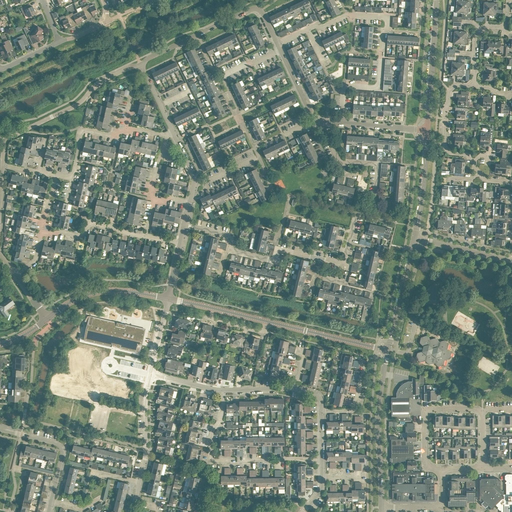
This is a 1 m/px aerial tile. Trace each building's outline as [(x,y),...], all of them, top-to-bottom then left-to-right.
[(305,0),(303,1),(306,9),(311,6),(307,0),(305,0)] [(306,9),(303,1),(298,4),(301,11),(303,13),(307,11),(306,9)] [(29,18),(32,16),(36,14),(33,6),(31,7),(30,4),(21,8),(23,14),(27,12),(29,18)] [(85,7),(91,18),(95,16),(96,15),(99,13),(94,4),(90,7),(89,5),(85,7)] [(297,13),(301,11),(298,4),(293,6),(297,13)] [(331,12),(338,8),(336,4),(328,7),(331,12)] [(292,16),(297,13),(293,6),(288,8),(292,16)] [(87,20),(91,18),(85,7),(81,8),(81,7),(77,9),(78,12),(82,21),(85,20),(87,20)] [(287,18),(292,16),(288,8),(284,10),(287,18)] [(331,12),(333,17),(340,13),(338,8),(331,12)] [(287,18),(284,10),(279,13),(283,20),(284,22),(288,20),(287,18)] [(80,22),(82,21),(78,12),(73,14),(73,13),(69,14),(75,26),(79,24),(80,22)] [(278,22),(283,20),(279,13),(274,15),(278,22)] [(70,28),(75,26),(69,14),(66,16),(64,15),(59,18),(60,21),(62,20),(66,29),(69,28),(70,28)] [(273,25),(278,22),(274,15),(270,17),(273,25)] [(250,33),(258,29),(256,24),(255,25),(253,22),(247,25),(249,29),(250,33)] [(41,34),(44,30),(38,26),(36,29),(33,28),(28,35),(31,40),(33,44),(37,42),(39,40),(40,41),(41,40),(42,40),(42,39),(43,39),(43,38),(43,37),(44,36),(41,34)] [(250,39),(260,34),(258,29),(250,33),(252,35),(248,37),(250,39)] [(346,33),(343,35),(341,32),(336,34),(340,42),(344,39),(346,42),(347,43),(349,42),(348,40),(349,40),(346,33)] [(29,44),(27,39),(24,34),(19,37),(20,40),(15,43),(17,47),(19,52),(25,49),(23,45),(25,45),(29,44)] [(238,42),(237,39),(234,34),(229,37),(234,47),(239,45),(238,42)] [(255,42),(262,39),(260,34),(250,39),(251,41),(252,44),(255,42)] [(335,44),(340,42),(336,34),(332,36),(335,44)] [(330,46),(335,44),(332,36),(327,39),(330,46)] [(230,49),(234,47),(229,37),(225,39),(228,46),(230,49)] [(469,38),(467,38),(460,38),(460,44),(463,45),(462,51),(465,51),(466,49),(466,45),(466,43),(468,43),(469,38)] [(224,49),(228,46),(225,39),(220,41),(224,49)] [(266,43),(265,43),(262,39),(255,42),(259,50),(267,46),(266,43)] [(326,49),(330,46),(327,39),(322,41),(326,49)] [(4,45),(0,47),(0,49),(3,56),(8,58),(9,56),(12,55),(10,50),(13,48),(9,40),(3,43),(4,45)] [(305,48),(310,46),(309,44),(311,43),(309,40),(302,43),(305,48)] [(225,52),(224,49),(220,41),(215,43),(219,51),(220,54),(225,52)] [(481,41),(480,49),(485,50),(484,53),(489,53),(490,51),(494,51),(494,42),(491,42),(491,41),(488,41),(488,42),(481,41)] [(502,55),(503,51),(503,46),(500,46),(501,42),(498,42),(494,42),(494,51),(498,52),(497,54),(502,55)] [(214,53),(219,51),(215,43),(211,46),(214,53)] [(209,55),(214,53),(211,46),(206,48),(209,55)] [(297,52),(297,51),(295,47),(288,50),(290,55),(297,52)] [(189,57),(197,53),(195,48),(187,52),(189,57)] [(292,60),(300,56),(297,52),(290,55),(292,60)] [(192,62),(199,58),(197,53),(189,57),(192,62)] [(304,60),(303,57),(302,55),(300,56),(292,60),(294,65),(302,61),(304,60)] [(194,66),(201,63),(199,58),(192,62),(194,66)] [(307,64),(305,59),(304,60),(302,61),(294,65),(297,69),(307,64)] [(180,70),(178,67),(176,62),(171,65),(175,72),(180,70)] [(194,66),(192,68),(194,72),(196,71),(204,68),(201,63),(194,66)] [(306,70),(308,69),(309,69),(307,64),(297,69),(299,74),(306,70)] [(170,74),(175,72),(171,65),(167,67),(170,74)] [(166,77),(170,74),(167,67),(162,69),(166,77)] [(196,71),(193,73),(195,77),(197,76),(198,76),(206,72),(204,68),(196,71)] [(285,75),(283,70),(282,68),(277,70),(280,77),(281,79),(281,80),(286,78),(285,75)] [(161,79),(166,77),(162,69),(157,71),(161,79)] [(306,70),(299,74),(301,79),(304,78),(309,75),(307,72),(309,71),(308,69),(306,70)] [(275,80),(280,77),(277,70),(272,72),(275,80)] [(156,81),(161,79),(157,71),(152,74),(156,81)] [(211,76),(208,71),(206,72),(198,76),(197,76),(199,81),(211,76)] [(496,71),(491,71),(486,71),(486,74),(484,74),(484,76),(483,76),(482,80),(492,81),(493,77),(495,77),(496,71)] [(271,82),(275,80),(272,72),(267,75),(271,82)] [(316,77),(314,72),(309,75),(304,78),(306,82),(313,79),(316,77)] [(266,84),(271,82),(267,75),(263,77),(266,84)] [(205,84),(213,81),(211,76),(199,81),(198,82),(199,86),(201,85),(201,86),(202,85),(205,84)] [(261,87),(266,84),(263,77),(258,79),(261,87)] [(307,88),(308,87),(315,83),(313,79),(306,82),(304,83),(307,88)] [(205,84),(202,85),(204,88),(206,87),(208,89),(215,85),(213,81),(205,84)] [(234,90),(242,87),(239,82),(232,85),(234,90)] [(318,88),(315,83),(308,87),(310,92),(318,88)] [(210,94),(217,90),(215,85),(208,89),(210,94)] [(323,91),(321,86),(318,88),(310,92),(313,96),(322,92),(323,91)] [(236,95),(244,91),(242,87),(234,90),(236,95)] [(109,97),(123,100),(124,97),(120,96),(121,94),(124,95),(125,91),(118,90),(117,93),(110,92),(109,97)] [(220,95),(217,90),(210,94),(212,98),(217,96),(220,95)] [(239,100),(246,96),(244,91),(236,95),(239,100)] [(322,98),(321,95),(323,94),(322,92),(313,96),(315,101),(318,100),(319,103),(325,100),(324,97),(322,98)] [(241,104),(251,99),(253,99),(252,96),(254,95),(253,93),(246,96),(239,100),(241,104)] [(468,102),(468,100),(469,95),(456,94),(456,98),(458,98),(458,106),(458,105),(462,105),(462,106),(466,107),(466,105),(469,106),(469,102),(468,102)] [(293,104),(298,102),(295,95),(290,97),(293,104)] [(109,97),(107,96),(105,101),(119,104),(119,102),(122,103),(123,100),(109,97)] [(208,100),(205,102),(207,107),(210,105),(212,104),(220,101),(217,96),(212,98),(210,99),(208,100)] [(289,107),(293,104),(290,97),(285,99),(289,107)] [(495,104),(492,103),(492,100),(490,100),(490,97),(487,97),(483,97),(483,102),(483,106),(487,107),(486,110),(489,110),(488,116),(494,116),(495,104)] [(251,99),(241,104),(243,109),(251,106),(254,105),(252,102),(251,99)] [(284,109),(289,107),(285,99),(280,101),(284,109)] [(136,108),(150,111),(151,106),(148,105),(148,102),(140,100),(139,103),(140,104),(140,106),(137,105),(136,108)] [(119,104),(105,101),(104,106),(104,107),(117,110),(118,107),(121,108),(122,105),(119,104)] [(214,109),(222,105),(220,101),(212,104),(214,109)] [(278,101),(275,102),(275,104),(276,104),(279,111),(284,109),(280,101),(279,102),(278,101)] [(396,107),(395,116),(401,116),(402,113),(405,114),(405,104),(400,103),(400,107),(396,107)] [(509,114),(509,112),(509,107),(504,107),(505,104),(498,103),(497,113),(504,113),(509,114)] [(274,114),(279,111),(276,104),(275,104),(271,106),(274,114)] [(217,114),(224,110),(222,105),(214,109),(217,114)] [(197,117),(202,115),(198,107),(193,110),(197,117)] [(467,108),(460,108),(455,107),(455,111),(457,111),(457,119),(457,118),(465,118),(465,115),(467,115),(467,108)] [(149,116),(150,111),(136,108),(135,111),(139,112),(138,114),(140,114),(149,116)] [(192,119),(197,117),(193,110),(188,112),(192,119)] [(217,114),(219,118),(227,115),(224,110),(217,114)] [(110,116),(111,113),(100,111),(99,116),(113,119),(114,116),(110,116)] [(187,122),(192,119),(188,112),(184,114),(187,122)] [(149,116),(140,114),(140,117),(143,118),(142,120),(153,123),(154,117),(149,116)] [(183,124),(187,122),(184,114),(179,116),(183,124)] [(178,126),(183,124),(179,116),(174,119),(176,123),(178,126)] [(251,127),(259,123),(256,118),(249,122),(251,127)] [(153,123),(142,120),(142,122),(139,121),(138,125),(149,127),(152,128),(155,128),(156,123),(153,123)] [(108,126),(109,124),(98,121),(97,126),(106,129),(106,130),(110,131),(111,126),(108,126)] [(466,122),(459,121),(454,121),(454,124),(456,124),(456,133),(456,131),(464,132),(464,128),(466,128),(466,122)] [(254,131),(261,128),(259,123),(251,127),(254,131)] [(256,136),(263,132),(261,128),(254,131),(256,136)] [(480,140),(480,145),(484,146),(486,147),(486,145),(489,145),(489,144),(492,145),(492,146),(493,128),(490,128),(490,134),(485,134),(485,132),(481,132),(481,136),(480,140)] [(246,137),(244,133),(242,130),(237,132),(241,140),(246,137)] [(236,142),(241,140),(237,132),(233,135),(236,142)] [(258,141),(266,137),(263,132),(256,136),(258,141)] [(301,143),(309,139),(307,133),(299,137),(301,143)] [(191,143),(198,139),(196,134),(188,138),(191,143)] [(465,135),(458,134),(453,134),(453,137),(455,138),(455,146),(455,144),(462,145),(462,146),(463,146),(463,141),(465,141),(465,136),(465,135)] [(231,144),(236,142),(233,135),(228,137),(231,144)] [(42,145),(43,142),(38,141),(38,138),(30,136),(28,142),(42,145)] [(135,151),(138,137),(135,137),(135,140),(132,139),(132,142),(129,153),(130,153),(134,154),(135,151)] [(227,147),(231,144),(228,137),(223,139),(227,147)] [(198,139),(191,143),(193,148),(203,143),(203,142),(201,138),(198,139)] [(93,154),(96,140),(93,139),(93,143),(91,142),(88,153),(93,154)] [(145,154),(148,140),(146,139),(145,142),(143,142),(140,153),(145,154)] [(226,147),(227,147),(223,139),(218,142),(222,149),(224,148),(225,150),(227,149),(226,147)] [(304,148),(312,144),(309,139),(301,143),(304,148)] [(279,143),(283,151),(289,148),(285,140),(279,143)] [(132,142),(129,141),(128,144),(126,144),(124,155),(129,156),(130,153),(129,153),(132,142)] [(150,155),(156,156),(159,142),(156,141),(155,145),(153,144),(150,155)] [(104,156),(107,143),(104,142),(103,145),(101,145),(98,155),(104,156)] [(203,143),(193,148),(195,152),(203,149),(206,147),(203,143)] [(278,154),(283,151),(279,143),(274,145),(278,154)] [(114,159),(117,145),(114,144),(113,147),(111,147),(109,158),(114,159)] [(307,154),(315,150),(312,144),(304,148),(307,154)] [(508,145),(502,144),(497,144),(497,152),(499,152),(498,157),(505,158),(506,153),(507,153),(508,145)] [(273,156),(278,154),(274,145),(269,148),(273,156)] [(27,148),(22,147),(21,153),(30,155),(30,153),(35,154),(36,150),(27,148)] [(53,151),(50,164),(53,165),(54,160),(57,161),(59,149),(53,148),(53,151)] [(267,159),(273,156),(269,148),(263,151),(267,159)] [(50,164),(53,151),(47,149),(45,158),(47,159),(46,164),(50,164)] [(61,167),(65,151),(59,149),(57,161),(59,161),(58,166),(61,167)] [(197,157),(205,153),(203,149),(195,152),(197,157)] [(309,159),(317,155),(315,150),(307,154),(309,159)] [(72,164),(74,156),(71,155),(71,152),(65,151),(61,167),(65,168),(66,163),(72,164)] [(29,157),(30,155),(21,153),(19,159),(33,162),(34,158),(29,157)] [(200,162),(207,158),(205,153),(197,157),(200,162)] [(317,155),(309,159),(312,165),(320,161),(317,155)] [(207,158),(200,162),(202,166),(209,163),(213,161),(210,157),(207,158)] [(32,165),(33,162),(19,159),(18,165),(27,167),(27,164),(32,165)] [(451,164),(451,167),(465,168),(465,164),(466,164),(466,159),(455,159),(455,163),(452,163),(451,164)] [(496,164),(495,173),(507,174),(508,169),(510,169),(511,162),(504,162),(504,165),(500,165),(496,164)] [(204,171),(212,168),(209,163),(202,166),(204,171)] [(82,170),(96,173),(97,167),(89,165),(88,168),(83,167),(82,170)] [(135,172),(149,175),(150,172),(146,171),(147,169),(136,166),(135,172)] [(166,172),(177,174),(178,169),(164,166),(164,169),(167,170),(166,172)] [(450,171),(450,173),(451,174),(454,175),(454,176),(465,177),(465,172),(465,171),(464,171),(465,168),(451,167),(450,170),(451,171),(450,171)] [(250,178),(258,174),(256,169),(248,173),(250,178)] [(95,179),(96,173),(82,170),(82,174),(86,175),(86,177),(95,179)] [(16,185),(19,175),(15,174),(15,175),(12,175),(11,183),(9,182),(8,187),(12,188),(13,184),(16,185)] [(253,183),(260,179),(258,174),(250,178),(253,183)] [(22,186),(25,177),(22,177),(22,176),(19,175),(16,185),(22,186)] [(134,177),(134,176),(128,175),(127,180),(141,184),(142,181),(139,180),(139,178),(134,177)] [(337,193),(341,177),(338,176),(336,184),(334,183),(332,192),(335,193),(334,196),(336,196),(337,193)] [(93,185),(95,179),(86,177),(85,179),(81,178),(80,182),(91,184),(91,185),(93,185)] [(350,185),(352,179),(348,178),(346,187),(344,186),(342,194),(347,196),(349,187),(350,185)] [(33,194),(36,180),(33,179),(32,184),(29,184),(27,192),(33,194)] [(255,187),(262,184),(260,179),(253,183),(255,187)] [(38,198),(41,186),(39,186),(40,181),(36,180),(33,194),(32,197),(38,198)] [(230,188),(234,195),(239,193),(235,185),(232,181),(230,182),(233,186),(230,188)] [(44,200),(45,196),(48,183),(44,182),(43,187),(41,186),(38,198),(41,199),(44,200)] [(91,185),(91,184),(80,182),(79,184),(74,183),(73,187),(87,190),(90,190),(91,185)] [(166,186),(169,186),(168,188),(179,191),(180,186),(175,184),(175,185),(166,183),(166,186)] [(234,195),(230,188),(228,183),(226,184),(228,189),(225,190),(229,197),(234,195)] [(257,192),(265,188),(262,184),(255,187),(257,192)] [(442,186),(441,200),(444,200),(445,199),(450,199),(450,197),(451,187),(448,187),(448,186),(446,186),(446,185),(444,185),(443,186),(442,186)] [(136,190),(137,188),(126,186),(125,191),(139,194),(140,191),(136,190)] [(451,187),(450,197),(455,197),(455,200),(455,201),(458,201),(459,187),(458,187),(457,186),(456,186),(455,187),(454,187),(454,186),(451,186),(451,187)] [(459,187),(458,201),(460,201),(461,201),(462,201),(463,202),(466,202),(467,201),(467,200),(468,191),(468,189),(465,188),(463,188),(463,187),(461,186),(460,187),(459,187)] [(86,196),(87,190),(73,187),(73,190),(78,191),(77,194),(86,196)] [(259,197),(267,193),(265,188),(257,192),(259,197)] [(476,197),(477,188),(471,188),(471,191),(468,191),(467,200),(473,201),(473,197),(476,197)] [(476,197),(476,198),(479,198),(479,201),(485,202),(485,198),(486,191),(483,191),(483,188),(477,188),(476,197)] [(496,198),(500,198),(505,199),(506,196),(508,196),(508,194),(509,194),(509,189),(499,189),(499,192),(496,192),(496,198)] [(224,200),(229,197),(225,190),(221,192),(224,200)] [(203,198),(200,199),(205,209),(210,207),(205,197),(205,195),(203,192),(201,193),(202,196),(203,198)] [(221,192),(216,195),(221,204),(225,202),(224,200),(221,192)] [(259,197),(262,202),(269,198),(267,193),(259,197)] [(211,197),(210,194),(205,197),(210,207),(215,204),(211,197)] [(211,197),(215,204),(216,207),(221,204),(216,195),(211,197)] [(147,200),(133,197),(130,197),(128,202),(142,205),(143,203),(146,204),(147,200)] [(403,203),(403,198),(395,197),(394,206),(400,207),(400,203),(403,203)] [(83,208),(84,201),(71,198),(70,202),(75,203),(74,206),(83,208)] [(100,212),(103,201),(97,200),(94,214),(97,214),(98,211),(100,212)] [(67,210),(69,204),(60,202),(59,205),(54,203),(53,207),(67,210)] [(111,214),(113,203),(108,202),(105,216),(108,217),(108,213),(111,214)] [(142,207),(142,205),(128,202),(127,207),(131,208),(145,211),(145,208),(142,207)] [(36,206),(27,204),(24,203),(22,209),(35,212),(36,209),(35,208),(36,206)] [(168,224),(172,207),(169,206),(168,209),(166,209),(166,211),(163,223),(168,224)] [(66,216),(67,210),(53,207),(53,210),(58,212),(57,214),(66,216)] [(173,225),(174,222),(177,211),(175,211),(175,208),(172,207),(168,224),(173,225)] [(174,222),(179,223),(183,209),(179,208),(179,212),(177,211),(174,222)] [(35,216),(35,212),(22,209),(21,213),(25,213),(25,216),(24,216),(28,217),(33,218),(34,215),(35,216)] [(157,227),(158,224),(160,213),(158,213),(159,209),(156,209),(152,223),(152,226),(157,227)] [(507,216),(507,210),(495,209),(494,215),(493,215),(493,219),(497,219),(499,219),(499,216),(498,216),(498,215),(507,216)] [(166,211),(163,210),(162,214),(160,213),(158,224),(163,225),(163,223),(166,211)] [(140,217),(140,215),(129,213),(128,218),(139,220),(142,221),(143,218),(140,217)] [(444,216),(444,213),(442,213),(442,216),(441,216),(440,217),(440,220),(435,219),(434,229),(437,229),(443,230),(444,216)] [(66,216),(57,214),(56,218),(61,219),(60,221),(69,223),(71,217),(66,216)] [(24,216),(25,216),(20,215),(18,220),(32,224),(32,220),(28,219),(28,217),(24,216)] [(447,216),(444,216),(443,230),(449,230),(451,230),(452,230),(452,220),(452,218),(448,217),(447,216)] [(139,220),(128,218),(127,223),(138,225),(137,228),(141,229),(141,226),(142,223),(139,222),(139,220)] [(288,218),(285,228),(294,230),(296,222),(291,220),(291,219),(288,218)] [(506,220),(499,219),(497,219),(496,224),(493,224),(492,225),(492,228),(506,229),(506,223),(506,220)] [(18,220),(18,221),(15,220),(14,226),(25,229),(26,226),(31,227),(32,224),(18,220)] [(460,234),(461,220),(458,220),(457,221),(452,220),(452,230),(451,230),(451,233),(454,233),(460,234)] [(469,225),(464,224),(465,221),(464,220),(461,220),(460,234),(465,234),(468,234),(469,234),(469,227),(469,225)] [(68,229),(69,223),(60,221),(60,223),(55,222),(54,226),(68,229)] [(339,227),(331,225),(332,224),(327,223),(326,230),(344,234),(344,232),(338,230),(339,227)] [(306,224),(303,236),(306,236),(306,233),(309,234),(309,235),(312,235),(313,232),(314,227),(311,226),(311,225),(306,224)] [(373,236),(373,234),(375,225),(370,224),(368,232),(367,231),(366,232),(366,233),(366,234),(373,236)] [(478,224),(475,224),(474,225),(474,228),(469,227),(469,234),(468,234),(468,237),(471,237),(471,238),(477,238),(478,224)] [(480,224),(478,224),(477,238),(482,238),(485,238),(486,233),(486,229),(481,228),(481,225),(480,224)] [(25,231),(25,229),(14,226),(12,232),(17,233),(29,236),(30,232),(25,231)] [(391,240),(392,235),(390,234),(391,229),(385,228),(383,236),(387,237),(386,239),(391,240)] [(505,234),(506,229),(492,228),(492,230),(493,231),(496,232),(495,236),(505,237),(505,234)] [(28,238),(29,236),(17,233),(16,236),(17,236),(16,239),(19,240),(32,243),(33,239),(28,238)] [(96,241),(94,241),(95,236),(90,235),(88,241),(91,242),(90,246),(95,247),(95,248),(96,241)] [(102,241),(103,237),(98,235),(96,241),(95,248),(98,248),(98,247),(103,248),(104,245),(105,242),(104,241),(102,241)] [(336,240),(336,238),(324,235),(323,240),(327,241),(341,244),(342,242),(338,241),(336,240)] [(504,240),(505,237),(495,236),(495,241),(492,241),(491,242),(491,245),(505,246),(505,240),(504,240)] [(110,238),(106,237),(105,237),(104,241),(105,242),(104,245),(106,246),(106,249),(111,250),(111,248),(112,243),(109,243),(110,238)] [(227,244),(224,243),(221,243),(218,243),(219,240),(211,238),(209,243),(227,247),(227,244)] [(266,244),(267,242),(255,239),(254,244),(274,249),(275,246),(266,244)] [(111,250),(111,252),(113,253),(113,252),(118,253),(119,250),(120,246),(117,245),(118,242),(113,240),(112,243),(111,248),(111,250)] [(48,256),(50,247),(47,247),(48,242),(45,241),(42,255),(48,256)] [(66,258),(70,242),(66,241),(65,246),(63,245),(61,254),(63,254),(62,257),(66,258)] [(341,247),(341,244),(327,241),(326,246),(323,245),(322,248),(328,250),(329,247),(334,248),(335,245),(337,245),(337,246),(341,247)] [(79,255),(73,254),(75,248),(72,247),(73,242),(70,242),(66,258),(74,260),(75,258),(78,258),(79,255)] [(126,243),(121,242),(120,246),(119,250),(122,251),(121,254),(126,255),(127,252),(128,248),(125,247),(126,243)] [(57,244),(53,243),(52,248),(50,247),(48,256),(47,259),(53,260),(54,257),(55,253),(57,244)] [(127,252),(126,255),(129,255),(134,257),(135,254),(135,250),(133,250),(134,245),(128,244),(128,248),(127,252)] [(273,252),(274,249),(254,244),(252,249),(264,252),(265,250),(273,252)] [(26,250),(26,247),(17,245),(16,251),(30,254),(31,251),(26,250)] [(135,254),(134,257),(136,257),(142,258),(142,257),(143,252),(140,251),(141,247),(136,246),(135,250),(135,254)] [(143,252),(142,257),(150,259),(151,256),(150,256),(151,252),(149,252),(150,247),(144,246),(143,252)] [(156,253),(157,249),(152,248),(151,252),(150,256),(151,256),(153,256),(152,259),(158,260),(158,257),(159,254),(156,253)] [(216,253),(216,250),(208,248),(207,253),(221,256),(222,254),(218,253),(216,253)] [(158,257),(158,260),(160,261),(165,262),(167,256),(164,255),(165,251),(160,250),(159,254),(158,257)] [(29,258),(30,254),(16,251),(14,261),(22,263),(23,259),(24,257),(29,258)] [(213,263),(214,260),(203,257),(202,262),(204,263),(219,266),(219,264),(215,263),(213,263)] [(247,265),(248,258),(245,258),(244,265),(241,265),(239,273),(239,277),(244,278),(244,275),(247,266),(247,265)] [(316,269),(317,266),(311,264),(311,265),(308,264),(309,261),(300,259),(300,262),(297,261),(296,264),(299,265),(299,264),(316,269)] [(280,271),(281,266),(279,266),(278,270),(277,272),(275,280),(275,283),(280,284),(283,273),(280,272),(280,270),(280,271)] [(211,273),(212,270),(203,268),(202,273),(216,277),(217,274),(213,273),(211,273)] [(308,275),(306,274),(307,272),(298,270),(295,269),(294,274),(297,275),(305,277),(307,277),(311,278),(312,276),(308,275)] [(365,281),(373,283),(374,278),(366,276),(363,275),(362,280),(365,281)] [(303,285),(304,282),(296,280),(295,282),(292,281),(291,284),(294,285),(309,288),(309,286),(305,285),(303,285)] [(323,298),(327,282),(324,281),(323,288),(323,289),(320,289),(318,297),(323,298)] [(336,291),(337,285),(334,284),(333,290),(334,290),(333,292),(330,291),(328,300),(328,303),(333,304),(336,291)] [(347,287),(345,286),(344,291),(344,293),(341,292),(340,294),(341,294),(339,300),(344,302),(347,287)] [(354,304),(358,290),(355,289),(354,293),(354,295),(351,294),(349,303),(354,304)] [(301,295),(302,292),(293,290),(292,295),(306,299),(307,296),(303,295),(301,295)] [(336,291),(333,304),(338,306),(339,300),(341,294),(340,294),(338,293),(338,291),(336,291)] [(10,297),(9,296),(5,299),(6,300),(0,305),(0,309),(6,317),(10,315),(6,310),(15,304),(11,298),(10,297)] [(187,327),(188,326),(192,324),(191,321),(178,318),(176,320),(174,327),(182,328),(187,329),(187,327)] [(88,329),(86,339),(137,350),(139,340),(143,341),(145,331),(126,327),(126,325),(118,323),(117,325),(94,320),(92,330),(88,329)] [(212,342),(213,338),(214,333),(209,332),(210,331),(211,331),(212,326),(203,324),(202,329),(203,329),(203,332),(201,332),(200,337),(205,338),(205,341),(207,343),(208,346),(210,346),(211,342),(212,342)] [(226,345),(227,343),(227,341),(228,337),(228,336),(225,336),(226,332),(219,330),(217,338),(221,339),(220,343),(226,345)] [(452,339),(443,336),(426,330),(415,364),(430,370),(437,350),(448,354),(441,373),(457,379),(469,345),(452,339)] [(173,333),(171,341),(171,343),(174,344),(173,345),(178,346),(179,343),(183,344),(184,340),(185,333),(184,332),(179,331),(178,335),(173,333)] [(228,337),(227,341),(227,343),(230,343),(239,345),(239,347),(243,348),(245,339),(242,338),(243,335),(236,334),(236,335),(232,334),(231,338),(228,337)] [(257,349),(258,344),(259,339),(252,338),(251,338),(250,339),(251,339),(251,341),(246,340),(246,342),(245,342),(244,348),(243,352),(248,353),(248,351),(249,352),(250,349),(255,350),(255,349),(257,349)] [(276,345),(276,346),(295,350),(296,347),(290,345),(290,346),(288,346),(289,342),(283,340),(281,340),(280,344),(277,343),(276,346),(276,345)] [(169,348),(167,356),(172,357),(176,358),(177,355),(178,352),(181,353),(183,348),(178,347),(173,345),(173,349),(169,348)] [(276,346),(275,351),(278,352),(278,353),(284,354),(286,355),(287,351),(289,351),(288,352),(294,353),(295,350),(276,346)] [(321,356),(321,355),(323,350),(315,348),(314,352),(312,351),(307,349),(306,352),(321,356)] [(278,352),(275,351),(273,351),(271,357),(270,357),(290,362),(291,359),(285,357),(285,358),(283,357),(284,354),(278,353),(278,352)] [(324,357),(321,356),(306,352),(305,355),(311,357),(311,356),(313,357),(312,361),(314,361),(320,362),(320,359),(324,360),(324,357)] [(353,357),(346,355),(346,353),(343,352),(341,361),(359,365),(360,362),(354,361),(352,361),(353,357)] [(26,358),(25,358),(25,354),(16,356),(16,364),(27,364),(27,361),(25,361),(26,358)] [(289,365),(290,362),(270,357),(269,363),(273,364),(281,366),(282,362),(283,363),(289,365)] [(166,362),(165,367),(166,367),(165,371),(174,373),(177,374),(177,373),(178,374),(179,370),(178,370),(178,368),(181,369),(183,363),(176,361),(175,361),(172,360),(171,360),(171,363),(166,362)] [(190,368),(189,373),(192,374),(192,375),(201,377),(202,369),(205,370),(206,365),(207,363),(200,361),(198,367),(191,365),(190,368)] [(314,361),(313,364),(312,364),(306,362),(305,365),(321,369),(324,370),(325,366),(321,366),(322,363),(320,362),(314,361)] [(359,368),(359,365),(341,361),(340,364),(343,364),(342,368),(345,368),(350,369),(351,366),(353,366),(353,367),(359,368)] [(281,366),(273,364),(269,363),(267,369),(269,370),(287,374),(288,371),(282,369),(282,370),(280,370),(281,366)] [(220,373),(219,378),(222,379),(231,381),(232,378),(233,378),(234,373),(233,373),(234,367),(226,365),(224,374),(223,373),(220,373)] [(305,365),(305,368),(312,370),(311,373),(319,375),(321,369),(305,365)] [(215,380),(216,375),(218,369),(209,367),(207,378),(215,380)] [(250,380),(251,375),(252,371),(248,370),(249,369),(242,368),(240,377),(243,377),(243,378),(245,378),(245,379),(250,380)] [(353,370),(350,369),(345,368),(344,371),(341,371),(340,374),(343,374),(359,378),(360,375),(354,373),(354,374),(352,373),(353,370)] [(286,377),(287,374),(269,370),(269,371),(268,376),(278,378),(279,375),(280,375),(280,376),(286,377)] [(322,382),(318,381),(302,378),(302,381),(308,382),(308,381),(309,382),(309,386),(316,387),(317,384),(320,385),(321,384),(322,382)] [(391,398),(392,418),(397,418),(397,421),(411,421),(411,417),(411,418),(410,418),(409,398),(411,398),(413,396),(413,394),(419,394),(419,388),(419,386),(419,380),(412,378),(412,381),(408,381),(404,383),(401,386),(398,389),(396,393),(396,398),(391,398)] [(349,386),(350,382),(340,380),(340,381),(342,381),(340,386),(356,390),(357,387),(351,386),(349,386)] [(431,390),(431,387),(431,385),(424,385),(424,401),(430,401),(430,400),(437,400),(437,396),(438,396),(438,390),(431,390)] [(355,393),(356,390),(340,386),(339,392),(339,393),(345,394),(344,394),(347,395),(348,391),(349,391),(349,392),(355,393)] [(159,389),(158,395),(159,395),(164,396),(165,392),(169,393),(168,397),(172,398),(173,395),(174,390),(173,390),(173,389),(170,388),(169,389),(161,387),(160,389),(159,389)] [(339,392),(337,392),(335,392),(337,393),(335,398),(333,397),(333,398),(335,398),(351,402),(351,399),(345,397),(345,398),(344,398),(344,394),(345,394),(339,393),(339,392)] [(188,410),(192,395),(188,394),(186,400),(182,399),(180,408),(188,410)] [(157,397),(156,403),(160,404),(162,404),(163,400),(167,401),(166,405),(171,406),(174,407),(174,406),(173,406),(173,405),(171,405),(172,398),(168,397),(164,396),(159,395),(159,397),(157,397)] [(196,412),(198,403),(194,402),(196,396),(192,395),(188,410),(196,412)] [(204,414),(207,399),(203,398),(202,404),(198,403),(196,412),(204,414)] [(350,405),(351,402),(335,398),(334,405),(342,406),(342,403),(344,403),(344,404),(350,405)] [(204,414),(207,414),(212,415),(214,406),(210,406),(211,400),(207,399),(204,414)] [(159,405),(157,411),(159,411),(163,413),(164,409),(168,410),(167,413),(172,415),(174,407),(171,406),(166,405),(162,404),(160,404),(160,405),(159,405)] [(167,413),(163,413),(159,411),(158,413),(157,413),(156,419),(160,420),(162,420),(163,416),(166,417),(166,421),(170,422),(172,415),(167,413)] [(170,422),(166,421),(162,420),(160,420),(160,422),(158,421),(157,427),(158,428),(163,429),(171,431),(173,423),(170,422)] [(205,423),(200,422),(190,420),(189,428),(198,430),(198,426),(204,427),(205,423)] [(397,437),(390,437),(390,439),(390,445),(413,445),(413,441),(416,441),(416,433),(413,433),(413,429),(414,429),(414,423),(407,423),(407,427),(406,427),(406,433),(407,433),(407,438),(403,438),(403,439),(397,439),(397,437)] [(171,431),(163,429),(158,428),(158,429),(157,429),(155,435),(158,436),(161,436),(162,433),(166,434),(165,437),(170,438),(171,431)] [(197,433),(198,430),(189,428),(187,435),(201,439),(202,435),(197,433)] [(201,443),(201,439),(187,435),(185,443),(190,445),(190,444),(194,445),(195,441),(201,443)] [(165,437),(161,436),(158,436),(160,436),(159,438),(158,438),(156,444),(158,444),(162,445),(163,441),(168,442),(167,446),(171,447),(173,439),(170,438),(165,437)] [(227,440),(226,440),(221,440),(219,440),(219,449),(221,448),(225,448),(225,450),(224,450),(224,456),(227,456),(227,440)] [(78,455),(80,447),(77,446),(77,444),(74,443),(72,453),(78,455)] [(156,445),(155,451),(169,455),(171,447),(167,446),(162,445),(158,444),(157,446),(156,445)] [(199,446),(194,445),(190,444),(190,445),(188,452),(203,455),(204,451),(198,450),(199,446)] [(414,445),(413,445),(390,445),(390,457),(414,457),(414,445)] [(30,457),(33,448),(26,446),(25,450),(22,449),(20,456),(24,457),(24,455),(30,457)] [(84,456),(87,446),(84,446),(83,448),(80,447),(78,455),(84,456)] [(97,457),(100,447),(97,446),(96,448),(93,447),(92,450),(91,455),(97,457)] [(37,458),(39,449),(33,448),(30,457),(37,458)] [(43,460),(45,451),(39,449),(37,458),(43,460)] [(110,460),(112,450),(109,449),(108,451),(105,450),(103,458),(110,460)] [(116,461),(118,453),(114,452),(115,450),(112,450),(110,460),(116,461)] [(49,461),(51,452),(45,451),(43,460),(49,461)] [(49,461),(55,463),(57,454),(51,452),(49,461)] [(122,463),(124,453),(121,452),(121,454),(118,453),(116,461),(122,463)] [(202,459),(203,455),(188,452),(186,460),(195,462),(196,458),(202,459)] [(128,464),(127,466),(131,467),(133,460),(129,459),(130,456),(127,455),(127,453),(124,453),(122,463),(128,464)] [(414,457),(390,457),(390,463),(401,463),(401,461),(403,461),(403,465),(407,465),(407,469),(416,469),(416,461),(413,461),(413,457),(414,457)] [(305,470),(305,464),(297,464),(297,472),(313,472),(313,469),(307,469),(307,470),(305,470)] [(78,469),(75,468),(71,467),(70,470),(68,470),(67,473),(77,475),(78,469)] [(161,475),(162,469),(151,467),(150,469),(153,470),(152,473),(161,475)] [(219,476),(217,476),(217,485),(221,485),(221,484),(224,484),(228,484),(228,468),(224,468),(224,474),(225,474),(225,476),(219,476)] [(28,475),(27,478),(37,480),(38,479),(39,474),(35,473),(29,471),(28,473),(28,475)] [(420,483),(420,477),(420,472),(393,473),(393,490),(393,497),(395,497),(395,498),(397,499),(427,499),(427,500),(429,500),(429,499),(432,499),(433,497),(433,484),(423,484),(423,483),(420,483)] [(75,481),(77,475),(67,473),(66,476),(68,476),(68,480),(75,481)] [(189,482),(201,484),(201,482),(199,482),(200,478),(191,476),(189,482)] [(158,485),(160,480),(148,477),(148,480),(150,480),(149,483),(158,485)] [(472,477),(451,477),(451,481),(448,481),(448,496),(449,496),(449,501),(448,501),(448,506),(462,506),(467,506),(467,501),(472,501),(475,501),(475,489),(459,489),(459,481),(466,481),(466,488),(470,488),(470,487),(475,487),(475,481),(472,481),(472,477)] [(36,486),(37,480),(27,478),(27,481),(29,481),(28,484),(36,486)] [(501,480),(499,478),(498,479),(482,479),(482,478),(479,480),(480,481),(480,487),(480,488),(480,496),(480,499),(479,500),(479,499),(479,500),(482,503),(483,502),(487,506),(486,507),(490,510),(489,510),(490,509),(493,509),(493,507),(496,505),(506,494),(504,494),(504,493),(501,490),(500,481),(501,480)] [(74,488),(75,481),(68,480),(67,483),(65,482),(64,485),(74,488)] [(129,484),(124,483),(121,482),(119,488),(129,491),(130,488),(128,487),(129,484)] [(34,492),(36,486),(28,484),(27,488),(25,487),(24,490),(34,492)] [(72,494),(74,488),(64,485),(63,488),(65,489),(65,492),(72,494)] [(313,488),(313,485),(297,485),(297,491),(298,491),(298,495),(305,495),(305,491),(305,487),(307,487),(307,488),(313,488)] [(196,492),(197,489),(188,487),(187,492),(198,495),(199,493),(196,492)] [(128,494),(129,491),(119,488),(118,494),(126,496),(126,493),(128,494)] [(156,496),(157,491),(146,488),(145,490),(148,491),(147,494),(156,496)] [(33,498),(34,492),(24,490),(24,493),(26,493),(25,497),(33,498)] [(198,495),(187,492),(182,491),(181,496),(185,497),(194,500),(195,497),(198,497),(198,495)] [(125,499),(126,496),(118,494),(116,500),(126,503),(127,500),(125,499)] [(511,511),(511,494),(506,494),(496,505),(498,507),(499,507),(501,509),(500,510),(501,510),(501,511),(511,511)] [(31,505),(33,498),(25,497),(24,500),(22,499),(21,502),(31,505)] [(194,503),(194,500),(185,497),(184,503),(196,506),(196,503),(194,503)] [(125,506),(126,503),(116,500),(115,507),(121,508),(123,509),(123,505),(125,506)] [(30,511),(31,505),(21,502),(21,505),(23,506),(22,509),(30,511)]
